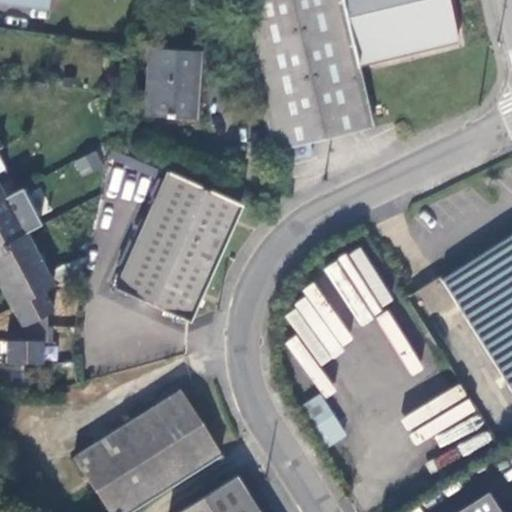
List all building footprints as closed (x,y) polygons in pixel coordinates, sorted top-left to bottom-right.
[(0,0),(0,3),(49,10),(50,0),(0,0)] [(368,134),(355,73),(340,0),(237,0),(270,154),(347,139),(368,134)] [(340,0),(355,73),(455,51),(444,0),(340,0)] [(139,115),(189,121),(197,54),(147,49),(139,115)] [(108,289),(182,323),(231,210),(166,176),(108,289)] [(0,246),(23,235),(4,198),(0,200),(0,246)] [(511,228),(439,277),(511,390),(511,228)] [(26,234),(23,235),(0,246),(0,284),(12,308),(44,292),(53,287),(26,234)] [(44,292),(12,308),(22,328),(48,315),(54,311),(44,292)] [(21,328),(21,342),(43,342),(47,342),(48,315),(22,328),(21,328)] [(7,342),(7,364),(43,364),(43,342),(21,342),(7,342)] [(110,511),(130,511),(223,453),(182,390),(76,457),(110,511)] [(318,395),(301,406),(327,446),(344,435),(318,395)] [(256,511),(233,476),(177,511),(256,511)] [(457,511),(499,511),(487,493),(457,511)]
